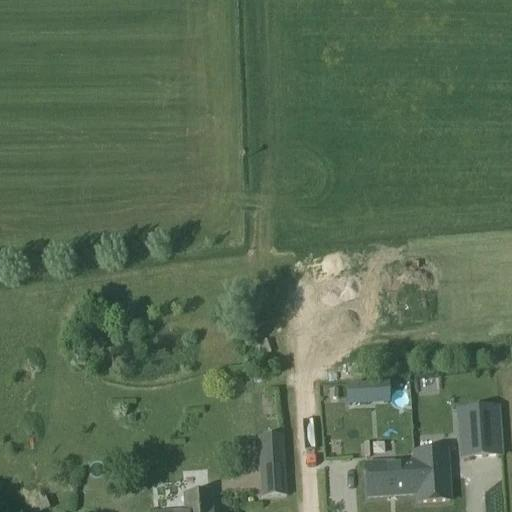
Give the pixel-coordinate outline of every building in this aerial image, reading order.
[(365,386),(346,387),(347,406),(365,406),(365,386)] [(498,411),(457,414),(460,460),(501,457),(498,411)] [(287,498),(285,460),(283,437),(257,439),(258,462),(261,500),(287,498)] [(413,455),(414,464),(416,497),(416,505),(450,503),(446,453),(413,455)] [(416,497),(414,464),(365,467),(367,500),(416,497)] [(212,511),(213,511),(212,511),(211,494),(183,496),(183,511),(212,511)]
